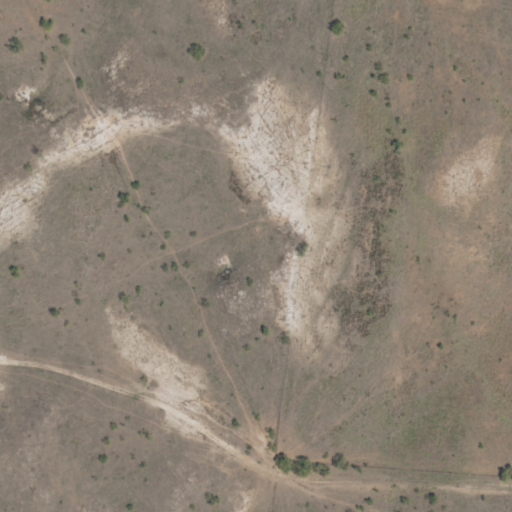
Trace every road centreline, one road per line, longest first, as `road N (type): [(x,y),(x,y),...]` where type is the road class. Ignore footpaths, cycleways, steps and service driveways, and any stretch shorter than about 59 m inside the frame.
road 1 (residential): [(0,382),(206,425),(247,446),(289,430),(304,404),(346,0)]
road 2 (residential): [(289,430),(511,449)]
